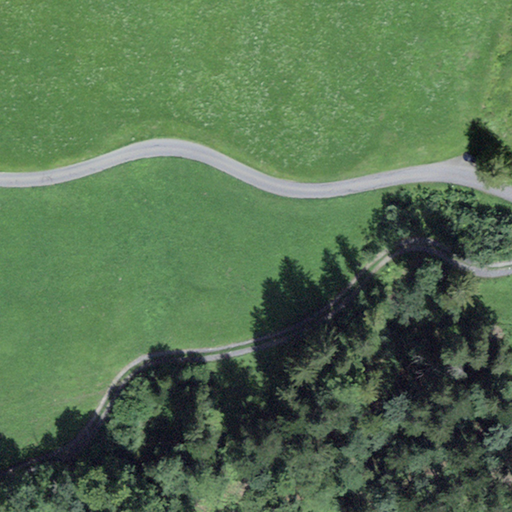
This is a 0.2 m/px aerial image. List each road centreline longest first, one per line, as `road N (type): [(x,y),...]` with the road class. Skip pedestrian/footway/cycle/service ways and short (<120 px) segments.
road 1 (track): [(511,266),(471,270),(430,244),(401,247),(277,339),(244,351),(138,362),(116,379),(96,431),(57,469),(0,505)]
road 2 (unclassified): [(511,191),(467,174),(298,191),(188,149),(0,181)]
